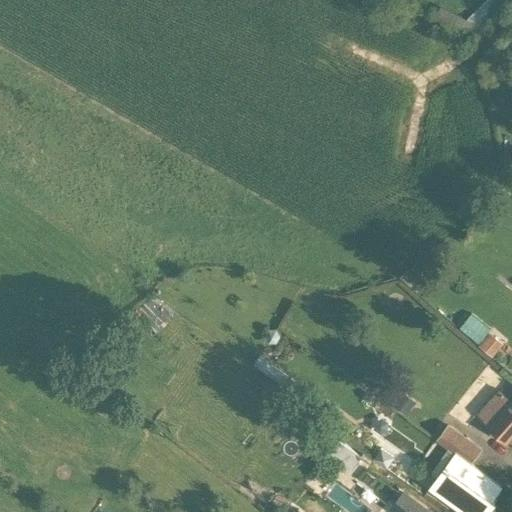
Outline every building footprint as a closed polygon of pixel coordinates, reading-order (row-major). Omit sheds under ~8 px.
[(511,169),(511,140),(504,137),(502,149),(503,150),(499,162),(502,163),(511,169)] [(413,288),(426,273),(420,268),(410,279),(407,283),(413,288)] [(461,326),(479,342),(491,328),(473,312),(461,326)] [(502,345),(489,333),(478,346),(491,357),(502,345)] [(259,357),(253,366),(291,393),(297,384),(259,357)] [(511,398),(510,401),(500,392),(476,418),(506,444),(511,437),(511,398)] [(404,417),(413,406),(399,396),(391,408),(404,417)] [(470,465),(482,449),(448,425),(435,441),(448,449),(454,453),(470,465)] [(338,442),(328,455),(351,471),(361,458),(338,442)] [(393,458),(379,448),(372,459),(386,469),(393,458)] [(470,465),(454,453),(429,487),(463,511),(488,511),(495,503),(492,500),(501,488),(470,465)] [(429,511),(415,502),(404,494),(391,510),(394,511),(429,511)]
